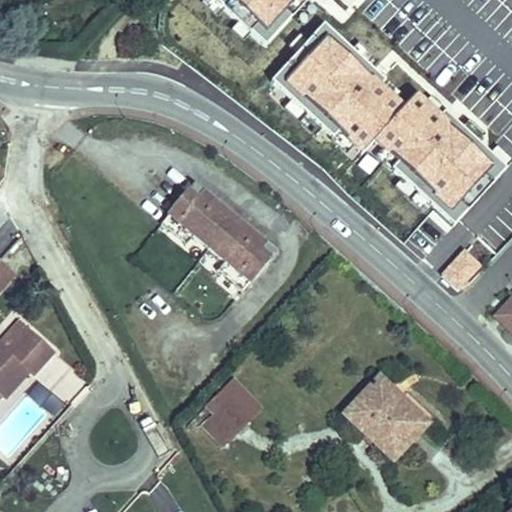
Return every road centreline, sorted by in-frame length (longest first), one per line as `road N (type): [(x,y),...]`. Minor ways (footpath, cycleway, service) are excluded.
road 1 (tertiary): [(454,318),(268,159),(179,103),(149,92),(33,87)]
road 2 (residential): [(33,87),(23,183),(118,371)]
road 3 (residential): [(118,371),(82,413),(76,455),(88,486),(129,481),(157,453),(149,419)]
